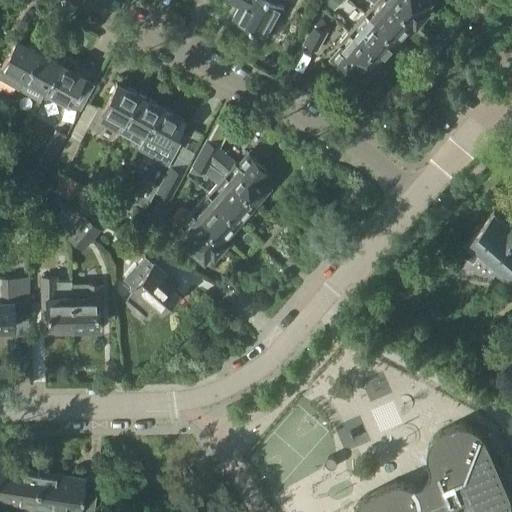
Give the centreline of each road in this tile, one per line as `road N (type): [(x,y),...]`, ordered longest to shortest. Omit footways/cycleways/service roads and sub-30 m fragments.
road 1 (residential): [(0,411),(171,407),(222,393),(274,357),(419,192)]
road 2 (residential): [(419,192),(359,149),(85,0)]
road 3 (residential): [(419,192),(511,115)]
